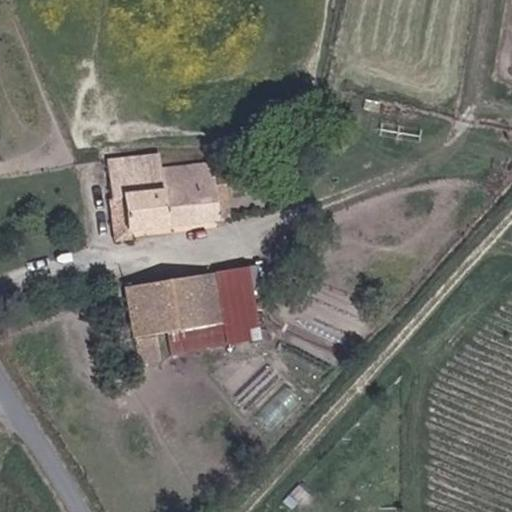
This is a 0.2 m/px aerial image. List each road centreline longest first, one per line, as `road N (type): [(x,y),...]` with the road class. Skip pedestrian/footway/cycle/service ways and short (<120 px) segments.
road 1 (track): [(511,230),(251,511)]
road 2 (unclassified): [(0,371),(86,511)]
